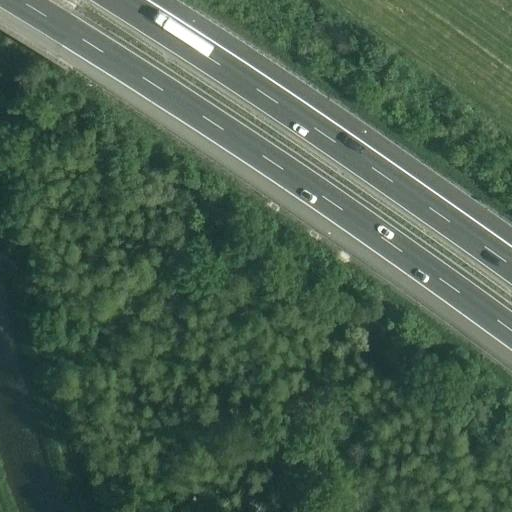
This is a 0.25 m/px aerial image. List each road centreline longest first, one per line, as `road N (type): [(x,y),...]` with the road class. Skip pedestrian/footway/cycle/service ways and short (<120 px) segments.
road 1 (motorway): [(28,0),(511,329)]
road 2 (motorway): [(511,261),(120,0)]
